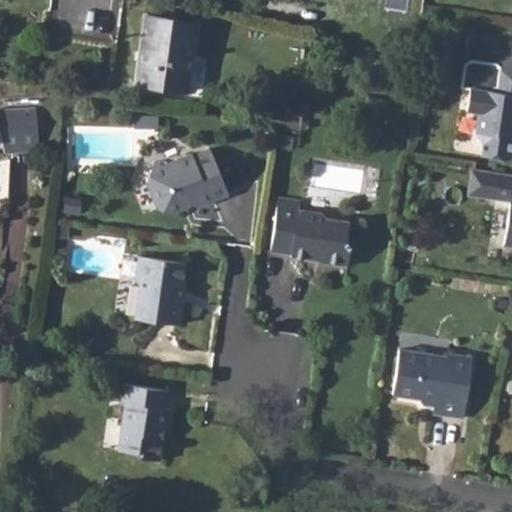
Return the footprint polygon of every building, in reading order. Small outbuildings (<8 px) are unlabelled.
[(177,13),(176,19),(195,21),(196,15),(177,13)] [(187,91),(197,22),(195,21),(176,19),(144,14),(134,83),(187,91)] [(511,50),(495,63),(472,60),(465,64),(461,86),(470,88),(466,110),(478,112),(475,132),(483,142),(481,155),(507,158),(511,154),(511,50)] [(0,141),(4,141),(38,138),(36,108),(0,110),(0,141)] [(292,139),(277,137),(276,146),(291,148),(292,139)] [(38,138),(4,141),(5,152),(39,150),(38,138)] [(228,194),(210,148),(193,155),(192,153),(163,165),(155,161),(146,181),(155,204),(157,208),(176,216),(182,203),(189,200),(190,204),(197,207),(228,194)] [(511,174),(478,169),(474,192),(511,197),(511,210),(508,240),(511,240),(511,174)] [(81,199),(65,196),(63,212),(80,214),(81,199)] [(299,209),(300,200),(278,197),(270,250),(291,253),(291,256),(309,258),(312,256),(320,258),(320,261),(347,265),(350,245),(346,240),(349,221),(326,218),(322,212),(299,209)] [(180,298),(185,262),(139,255),(135,279),(140,284),(135,317),(179,324),(182,301),(180,298)] [(463,417),(472,357),(447,353),(447,356),(399,349),(392,393),(418,397),(423,404),(429,399),(434,400),(432,413),(463,417)] [(166,408),(169,390),(124,384),(121,402),(125,403),(118,449),(138,452),(142,457),(159,459),(164,427),(168,428),(171,409),(166,408)]
